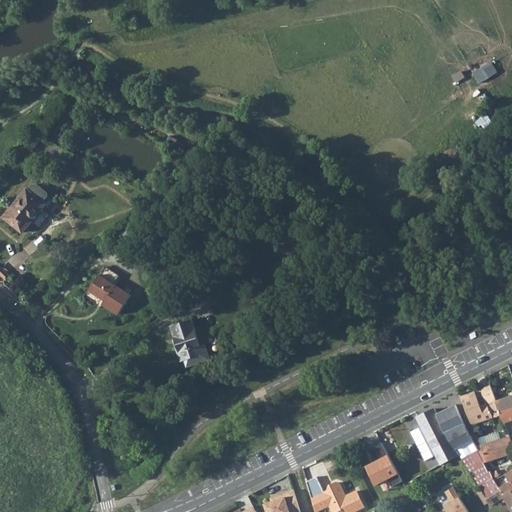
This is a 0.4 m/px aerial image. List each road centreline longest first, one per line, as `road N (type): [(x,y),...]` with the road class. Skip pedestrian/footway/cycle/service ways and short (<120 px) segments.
road 1 (tertiary): [(185,511),(511,350)]
road 2 (residential): [(106,511),(82,384),(0,298)]
